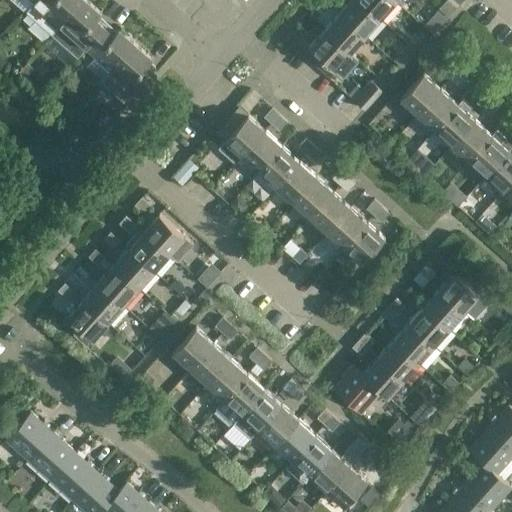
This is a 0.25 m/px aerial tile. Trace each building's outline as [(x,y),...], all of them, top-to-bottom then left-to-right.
[(35,0),(35,1),(60,24),(81,0),(35,0)] [(101,12),(87,0),(81,0),(60,24),(86,46),(105,25),(96,17),(101,12)] [(330,3),(326,0),(316,0),(314,3),(323,11),(330,3)] [(379,17),(360,0),(347,0),(338,11),(364,34),(379,17)] [(395,0),(394,0),(360,0),(379,17),(395,0)] [(445,0),(439,7),(448,16),(459,4),(454,0),(445,0)] [(364,34),(338,11),(323,28),(349,51),(364,34)] [(306,12),(299,20),(308,28),(315,20),(306,12)] [(113,33),(105,25),(86,46),(112,69),(135,43),(118,28),(113,33)] [(349,51),(323,28),(307,45),(333,69),(349,51)] [(152,58),(135,43),(112,69),(138,92),(156,71),(147,63),(152,58)] [(449,77),(457,68),(450,62),(442,71),(449,77)] [(457,84),(465,75),(457,68),(449,77),(457,84)] [(423,71),(401,96),(400,97),(417,113),(441,87),(423,71)] [(367,100),(382,83),(372,74),(357,92),(367,100)] [(441,87),(417,113),(434,128),(458,102),(441,87)] [(483,108),(492,99),(484,92),(476,101),(483,108)] [(491,115),(499,106),(492,99),(483,108),(491,115)] [(458,102),(434,128),(451,144),(475,118),(458,102)] [(272,123),(280,113),(272,107),(264,116),(272,123)] [(225,139),(242,155),(265,129),(248,113),(225,139)] [(279,129),(287,120),(280,113),(272,123),(279,129)] [(475,118),(451,144),(468,159),(492,133),(475,118)] [(265,129),(242,155),(259,170),(282,144),(265,129)] [(492,133),(468,159),(486,174),(509,148),(492,133)] [(306,153),(314,144),(306,137),(298,146),(306,153)] [(282,144),(259,170),(276,186),(299,160),(282,144)] [(313,160),(321,150),(314,144),(306,153),(313,160)] [(511,151),(509,148),(486,174),(503,190),(511,179),(511,151)] [(181,183),(197,166),(190,159),(174,176),(181,183)] [(299,160),(276,186),(293,201),(316,175),(299,160)] [(340,183),(348,174),(340,168),(332,177),(340,183)] [(347,190),(355,181),(348,174),(340,183),(347,190)] [(316,175),(293,201),(310,216),(333,190),(316,175)] [(511,179),(503,190),(511,198),(511,179)] [(333,190),(310,216),(327,231),(350,205),(333,190)] [(143,212),(150,204),(141,196),(135,204),(143,212)] [(374,214),(382,205),(374,198),(366,207),(374,214)] [(350,205),(327,231),(344,247),(367,221),(350,205)] [(381,220),(389,211),(382,205),(374,214),(381,220)] [(185,235),(159,212),(143,230),(169,253),(185,235)] [(134,222),(126,214),(119,221),(128,229),(134,222)] [(367,221),(344,247),(362,262),(385,236),(367,221)] [(169,253),(143,230),(128,247),(154,270),(169,253)] [(119,239),(110,231),(104,238),(113,246),(119,239)] [(154,270),(128,247),(113,264),(139,287),(154,270)] [(104,256),(95,248),(88,255),(97,263),(104,256)] [(210,261),(201,276),(209,281),(219,267),(210,261)] [(435,271),(426,263),(419,271),(428,279),(435,271)] [(139,287),(113,264),(98,281),(124,304),(139,287)] [(89,273),(80,265),(73,272),(82,280),(89,273)] [(453,269),(439,284),(437,286),(463,310),(479,292),(453,269)] [(428,279),(419,271),(413,278),(422,286),(428,279)] [(124,304),(98,281),(82,298),(108,321),(124,304)] [(73,290),(64,282),(58,289),(67,297),(73,290)] [(463,310),(437,286),(422,304),(448,327),(463,310)] [(405,305),(396,297),(389,305),(398,313),(405,305)] [(108,321),(82,298),(67,316),(93,339),(108,321)] [(448,327),(422,304),(407,321),(433,344),(448,327)] [(398,313),(389,305),(382,312),(391,320),(398,313)] [(222,331),(230,322),(223,316),(215,325),(222,331)] [(433,344),(407,321),(392,338),(417,361),(433,344)] [(144,354),(145,354),(168,329),(162,322),(129,358),(135,364),(144,354)] [(230,338),(238,329),(230,322),(222,331),(230,338)] [(196,326),(172,351),(190,367),(213,341),(196,326)] [(374,339),(365,331),(358,339),(367,347),(374,339)] [(417,361),(392,338),(377,355),(402,378),(417,361)] [(367,347),(358,339),(352,346),(361,354),(367,347)] [(213,341),(190,367),(207,383),(230,357),(213,341)] [(256,362),(264,353),(257,346),(249,355),(256,362)] [(264,369),(272,360),(264,353),(256,362),(264,369)] [(402,378),(377,355),(361,372),(380,389),(380,390),(387,396),(402,378)] [(230,357),(207,383),(224,398),(247,372),(230,357)] [(361,372),(353,364),(332,387),(360,412),(380,390),(380,389),(361,372)] [(247,372),(224,398),(241,413),(264,387),(247,372)] [(290,393),(298,384),(291,377),(283,386),(290,393)] [(298,399),(306,390),(298,384),(290,393),(298,399)] [(264,387),(241,413),(258,428),(281,402),(264,387)] [(281,402),(258,428),(275,443),(298,418),(281,402)] [(511,406),(508,403),(488,425),(511,446),(511,406)] [(324,423),(332,414),(325,407),(317,416),(324,423)] [(6,438),(29,458),(53,431),(31,410),(6,438)] [(332,430),(340,421),(332,414),(324,423),(332,430)] [(298,418),(275,443),(292,459),(315,433),(298,418)] [(511,453),(511,446),(488,425),(468,447),(483,460),(510,485),(511,484),(496,471),(511,453)] [(53,431),(29,458),(50,478),(75,450),(53,431)] [(315,433),(292,459),(309,474),(332,448),(315,433)] [(358,454),(366,445),(359,438),(351,447),(358,454)] [(229,457),(236,448),(228,441),(221,449),(229,457)] [(366,460),(374,451),(366,445),(358,454),(366,460)] [(332,448),(309,474),(326,489),(349,463),(332,448)] [(75,450),(50,478),(72,497),(97,470),(75,450)] [(510,485),(483,460),(463,482),(491,507),(510,485)] [(349,463),(326,489),(344,505),(367,479),(349,463)] [(97,470),(72,497),(88,511),(99,511),(104,507),(119,490),(97,470)] [(126,481),(119,490),(104,507),(109,511),(138,511),(149,501),(126,481)] [(486,511),(491,507),(463,482),(443,504),(452,511),(486,511)] [(161,511),(149,501),(138,511),(161,511)]
